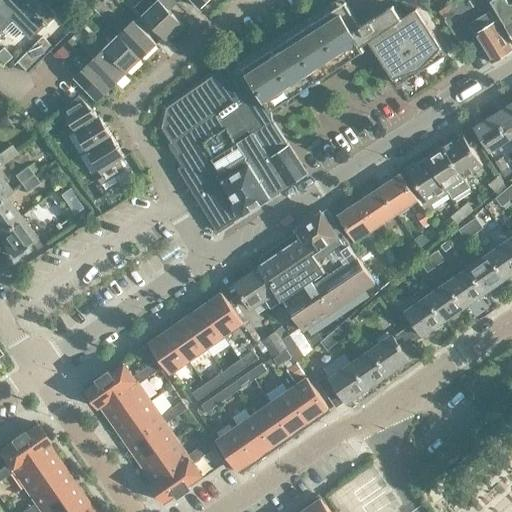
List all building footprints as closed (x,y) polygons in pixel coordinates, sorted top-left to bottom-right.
[(57,15),(45,4),(49,0),(0,0),(0,31),(2,30),(2,31),(13,19),(32,38),(46,25),(47,26),(57,15)] [(177,2),(175,0),(140,0),(136,5),(137,6),(144,13),(141,15),(166,40),(182,24),(169,10),(177,2)] [(243,67),(271,110),(366,49),(363,44),(370,39),(399,85),(447,54),(418,7),(403,17),(396,6),(400,4),(395,0),(344,0),(345,1),(243,67)] [(492,0),(492,1),(511,34),(511,7),(507,0),(492,0)] [(484,49),(492,61),(511,48),(511,46),(489,12),(477,19),(483,28),(474,34),(476,36),(473,38),(472,40),(473,43),(476,49),(482,51),(484,49)] [(132,20),(117,35),(141,59),(156,45),(132,20)] [(117,35),(102,49),(126,73),(141,59),(117,35)] [(18,62),(30,74),(44,59),(54,49),(43,37),(18,62)] [(0,54),(0,60),(6,66),(14,58),(5,49),(0,54)] [(102,49),(88,63),(112,87),(126,73),(102,49)] [(112,87),(88,63),(73,77),(98,102),(112,87)] [(222,65),(196,83),(268,197),(272,195),(307,172),(273,120),(262,127),(226,71),(222,65)] [(268,197),(196,83),(163,107),(159,127),(169,144),(168,144),(181,165),(178,168),(217,229),(268,197)] [(70,105),(64,111),(87,150),(111,136),(99,115),(98,116),(78,96),(70,105)] [(511,137),(511,102),(496,113),(511,137)] [(511,137),(496,113),(475,126),(491,151),(511,137)] [(464,133),(445,145),(464,176),(483,164),(464,133)] [(96,173),(102,185),(124,171),(118,161),(125,157),(111,136),(87,150),(100,171),(96,173)] [(0,166),(18,153),(12,144),(0,153),(0,166)] [(426,156),(448,191),(454,200),(456,198),(472,188),(464,176),(445,145),(426,156)] [(448,191),(426,156),(408,168),(429,203),(448,191)] [(32,176),(25,167),(13,176),(19,185),(32,176)] [(0,199),(5,195),(12,191),(0,173),(0,199)] [(401,173),(380,187),(397,212),(418,199),(401,173)] [(37,184),(32,176),(19,185),(25,193),(37,184)] [(488,184),(494,192),(503,184),(497,176),(488,184)] [(511,183),(507,187),(503,191),(511,199),(511,198),(511,183)] [(495,198),(502,206),(511,199),(503,191),(507,187),(505,184),(496,191),(499,195),(495,198)] [(71,186),(63,191),(75,209),(83,203),(71,186)] [(380,187),(360,200),(377,226),(397,212),(380,187)] [(0,231),(20,216),(5,195),(0,199),(0,231)] [(34,205),(40,214),(53,205),(46,196),(34,205)] [(377,226),(360,200),(338,214),(356,240),(377,226)] [(468,201),(459,208),(466,216),(475,209),(468,201)] [(451,215),(458,223),(466,216),(459,208),(451,215)] [(414,215),(422,227),(429,223),(422,210),(414,215)] [(323,211),(308,221),(359,293),(376,282),(350,243),(351,242),(334,217),(329,220),(323,211)] [(20,216),(0,231),(0,238),(12,255),(36,237),(20,216)] [(477,217),(469,223),(476,233),(484,227),(477,217)] [(303,238),(294,244),(337,308),(359,293),(356,295),(307,221),(297,228),(303,238)] [(460,228),(467,238),(476,233),(469,223),(460,228)] [(391,231),(383,235),(391,247),(398,243),(391,231)] [(376,240),(383,252),(391,247),(383,235),(376,240)] [(511,241),(510,239),(489,253),(506,277),(511,272),(511,241)] [(294,244),(275,257),(317,321),(337,308),(294,244)] [(439,249),(430,255),(437,265),(446,260),(439,249)] [(489,253),(468,267),(485,291),(506,277),(489,253)] [(421,261),(428,271),(437,265),(430,255),(421,261)] [(255,270),(277,303),(282,300),(276,292),(278,292),(283,299),(284,299),(304,329),(317,321),(275,257),(255,270)] [(468,267),(448,281),(464,305),(485,291),(468,267)] [(271,307),(277,303),(255,270),(236,283),(241,292),(252,308),(266,299),(271,307)] [(448,281),(428,295),(444,319),(464,305),(448,281)] [(210,296),(202,301),(225,335),(244,322),(221,289),(218,290),(220,293),(212,299),(210,296)] [(444,319),(428,295),(425,292),(410,301),(413,305),(407,309),(415,321),(407,327),(402,330),(410,341),(414,338),(422,333),(423,334),(444,319)] [(192,309),(184,314),(207,347),(225,335),(202,301),(201,303),(202,305),(194,311),(192,309)] [(174,321),(166,327),(189,360),(207,347),(184,314),(183,315),(185,317),(176,323),(174,321)] [(340,326),(331,334),(338,341),(347,333),(340,326)] [(189,360),(166,327),(165,327),(167,330),(158,336),(157,333),(148,339),(171,373),(189,360)] [(394,335),(370,351),(386,375),(410,358),(402,347),(410,341),(402,330),(394,336),(394,335)] [(275,357),(288,347),(277,331),(263,340),(275,357)] [(322,341),(329,349),(338,341),(331,334),(322,341)] [(252,347),(240,355),(246,366),(259,357),(252,347)] [(273,359),(278,366),(283,363),(285,365),(287,363),(286,361),(292,357),(286,349),(273,359)] [(386,375),(370,351),(352,364),(346,368),(362,391),(386,375)] [(227,364),(234,374),(246,366),(240,355),(227,364)] [(348,401),(362,391),(346,368),(338,358),(320,370),(324,376),(318,381),(336,407),(346,399),(348,401)] [(86,390),(98,407),(158,365),(155,361),(134,375),(125,363),(110,373),(100,380),(86,390)] [(250,371),(257,381),(270,372),(263,362),(250,371)] [(101,406),(114,425),(150,399),(139,383),(160,368),(158,365),(98,407),(101,406)] [(217,371),(204,380),(211,391),(224,381),(217,371)] [(238,379),(245,389),(257,381),(250,371),(238,379)] [(308,377),(288,390),(312,423),(320,417),(318,415),(327,409),(328,411),(331,410),(308,377)] [(192,389),(199,399),(211,391),(204,380),(192,389)] [(234,397),(227,386),(214,396),(221,406),(234,397)] [(288,390),(271,402),(294,435),(302,429),(301,427),(309,421),(311,423),(312,423),(288,390)] [(209,414),(221,406),(214,396),(202,404),(209,414)] [(114,425),(128,444),(185,404),(182,400),(161,415),(150,399),(114,425)] [(271,402),(253,414),(276,447),(285,442),(283,439),(291,433),(293,436),(294,435),(271,402)] [(128,444),(141,464),(178,439),(167,423),(188,408),(185,404),(128,444)] [(253,414),(235,427),(258,460),(267,454),(265,451),(274,445),(275,448),(276,447),(253,414)] [(0,469),(0,474),(49,440),(38,424),(38,423),(24,433),(13,440),(0,449),(0,452),(8,464),(0,469)] [(258,460),(235,427),(217,439),(240,473),(240,472),(249,466),(247,464),(256,458),(258,461),(258,460)] [(152,484),(152,485),(212,443),(210,440),(189,455),(178,439),(141,464),(154,482),(152,484)] [(0,480),(13,471),(24,487),(61,462),(47,443),(50,441),(49,440),(0,474),(0,480)] [(212,443),(152,485),(164,502),(178,492),(188,485),(203,475),(194,462),(215,447),(212,443)] [(22,511),(29,511),(74,481),(61,462),(24,487),(35,503),(22,511)] [(38,511),(40,511),(41,511),(70,511),(87,500),(74,481),(29,511),(38,511)] [(303,507),(302,507),(305,511),(331,511),(320,495),(312,501),(314,503),(305,509),(303,507)] [(95,511),(87,500),(70,511),(95,511)]
